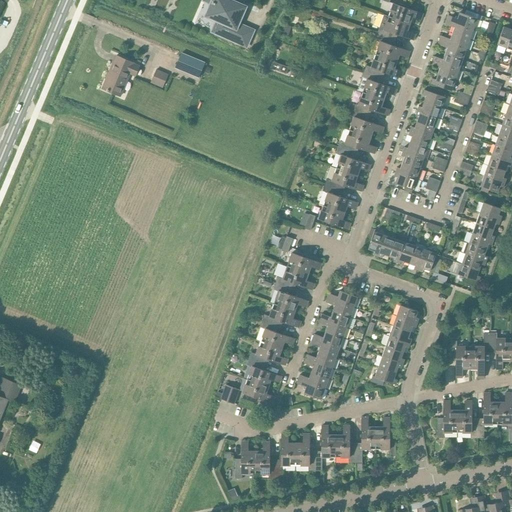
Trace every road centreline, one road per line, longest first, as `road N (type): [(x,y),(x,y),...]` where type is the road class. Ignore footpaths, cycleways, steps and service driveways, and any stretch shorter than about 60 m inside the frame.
road 1 (residential): [(345,252),(437,0)]
road 2 (residential): [(403,402),(437,300),(359,272),(345,252)]
road 3 (residential): [(218,417),(266,429),(403,402)]
road 4 (secondary): [(0,159),(67,0)]
road 5 (residential): [(287,381),(326,271),(345,252)]
